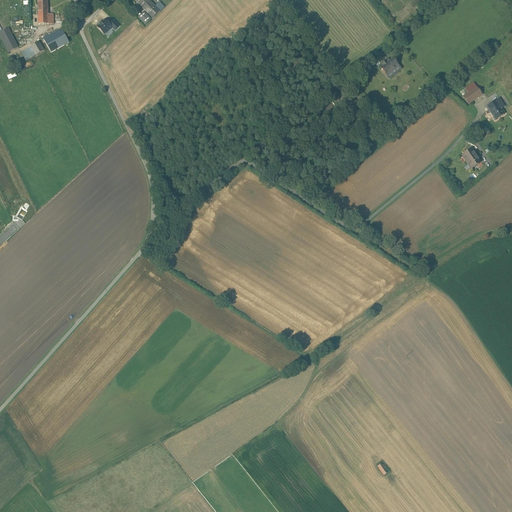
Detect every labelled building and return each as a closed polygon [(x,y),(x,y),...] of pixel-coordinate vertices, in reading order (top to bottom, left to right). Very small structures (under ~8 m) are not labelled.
[(46,0),(36,0),(37,11),(47,10),(46,0)] [(155,5),(150,0),(133,0),(144,10),(137,17),(146,25),(165,7),(159,1),(155,5)] [(47,10),(37,11),(37,25),(53,24),(53,10),(47,10)] [(109,24),(105,20),(97,27),(104,34),(111,27),(112,27),(109,24)] [(119,27),(112,20),(109,24),(112,27),(111,27),(115,30),(119,27)] [(18,47),(8,28),(0,32),(0,36),(8,52),(18,47)] [(61,29),(43,39),(51,53),(69,43),(61,29)] [(39,42),(21,52),(26,61),(44,51),(39,42)] [(382,67),(380,68),(382,72),(383,71),(389,78),(401,69),(392,58),(389,61),(388,59),(380,65),(382,67)] [(482,95),(477,87),(463,97),(468,105),(482,95)] [(336,103),(350,94),(346,88),(331,97),(336,103)] [(499,99),(486,107),(495,120),(505,114),(501,109),(504,106),(499,99)] [(482,163),(472,148),(461,156),(471,171),(482,163)] [(384,475),(387,473),(384,469),(385,467),(382,463),(378,466),(384,475)]
